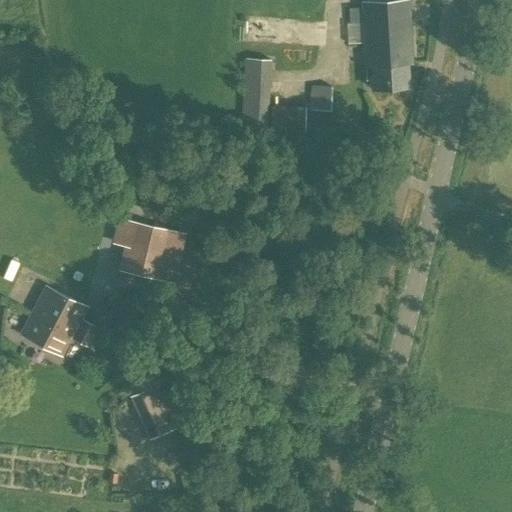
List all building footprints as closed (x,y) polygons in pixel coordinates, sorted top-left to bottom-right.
[(366,80),(370,79),(370,89),(410,86),(408,62),(413,62),(408,0),(386,0),(361,2),(361,8),(347,9),(348,23),(362,22),(366,80)] [(240,134),(265,136),(270,59),(244,58),(240,134)] [(309,110),(330,110),(331,86),(310,85),(309,110)] [(270,136),(305,137),(305,106),(270,106),(270,136)] [(118,217),(112,243),(123,246),(118,269),(175,282),(184,244),(186,233),(183,232),(118,217)] [(45,285),(30,313),(47,321),(50,315),(76,329),(93,337),(98,327),(81,318),(87,307),(45,285)] [(47,321),(30,313),(19,334),(61,356),(71,337),(88,347),(93,337),(76,329),(50,315),(47,321)] [(133,395),(131,396),(149,439),(173,429),(155,386),(158,385),(144,351),(119,361),(133,395)]
